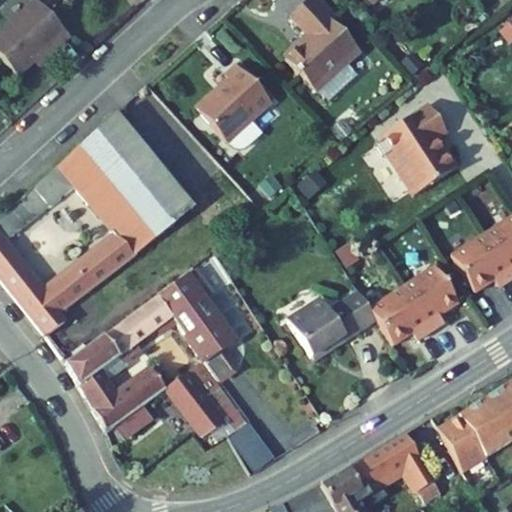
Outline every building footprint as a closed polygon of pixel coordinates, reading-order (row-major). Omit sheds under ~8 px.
[(344,64),(357,52),(331,22),(311,1),(310,0),(308,0),(288,18),(306,37),(302,40),(304,42),(283,61),(315,95),(346,66),(344,64)] [(336,17),(320,0),(311,0),(311,1),(331,22),(336,17)] [(0,60),(17,79),(39,59),(42,64),(70,39),(35,1),(0,33),(0,60)] [(250,123),(270,105),(234,66),(222,77),(226,81),(194,111),(229,148),(235,152),(243,151),(247,149),(261,136),(250,123)] [(413,197),(458,168),(446,150),(442,152),(434,140),(446,132),(429,106),(376,140),(375,146),(382,157),(387,158),(413,197)] [(0,220),(0,284),(45,340),(64,324),(58,316),(192,211),(114,116),(0,220)] [(511,218),(483,237),(511,281),(511,218)] [(511,281),(483,237),(451,258),(475,295),(494,282),(499,290),(511,281)] [(434,269),(402,290),(430,334),(443,326),(438,318),(458,306),(434,269)] [(197,301),(208,293),(194,272),(182,281),(197,301)] [(172,320),(171,321),(202,365),(229,346),(197,301),(182,281),(157,299),(172,320)] [(402,290),(368,311),(376,323),(392,348),(413,335),(418,343),(430,334),(402,290)] [(356,293),(340,304),(360,334),(376,323),(368,311),(356,293)] [(101,373),(171,321),(172,320),(157,299),(64,367),(104,435),(122,422),(157,397),(165,392),(150,371),(116,395),(101,373)] [(311,361),(327,350),(329,354),(360,334),(340,304),(327,312),(319,301),(286,323),(311,361)] [(216,394),(221,390),(202,365),(186,377),(210,409),(221,401),(216,394)] [(511,368),(431,420),(455,465),(507,431),(511,439),(511,368)] [(186,377),(165,392),(202,439),(223,427),(210,409),(186,377)] [(134,438),(169,413),(157,397),(122,422),(134,438)] [(225,417),(231,428),(199,447),(203,454),(247,426),(235,410),(225,417)] [(377,488),(404,472),(423,506),(439,496),(404,437),(363,462),(375,483),(377,488)] [(363,462),(348,472),(360,493),(375,483),(363,462)] [(361,511),(353,497),(360,493),(348,472),(319,490),(332,511),(361,511)] [(332,511),(319,490),(272,511),(332,511)]
